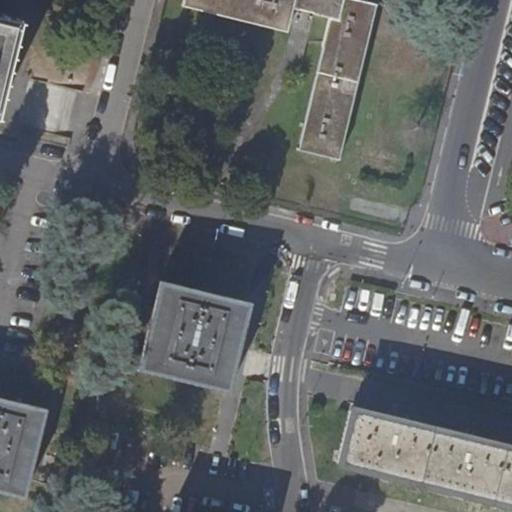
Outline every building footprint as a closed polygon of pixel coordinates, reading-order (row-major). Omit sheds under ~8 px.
[(231,12),(184,0),(183,6),(220,15),(287,32),(289,26),(231,12)] [(183,0),(184,0),(231,12),(289,26),(293,10),(330,19),(319,64),(309,107),(298,150),(333,157),(349,93),(363,34),(371,2),(362,0),(183,0)] [(350,114),(363,60),(376,3),(371,2),(363,34),(349,93),(333,157),(339,159),(350,114)] [(0,95),(18,20),(0,15),(0,95)] [(229,389),(250,301),(160,280),(139,368),(229,389)] [(0,489),(24,496),(45,407),(0,396),(0,489)] [(511,446),(354,409),(342,462),(511,503),(511,446)]
